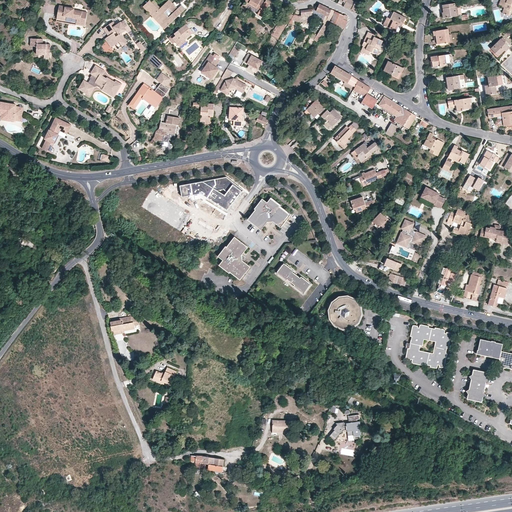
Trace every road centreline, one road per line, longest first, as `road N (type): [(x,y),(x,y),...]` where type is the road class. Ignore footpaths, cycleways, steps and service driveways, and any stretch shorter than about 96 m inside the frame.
road 1 (residential): [(82,256),(118,385),(147,452),(160,459),(242,453)]
road 2 (tertiary): [(511,323),(361,278),(338,255),(303,178)]
road 3 (residential): [(127,171),(120,140),(60,103),(73,59)]
road 4 (residential): [(0,355),(82,256)]
